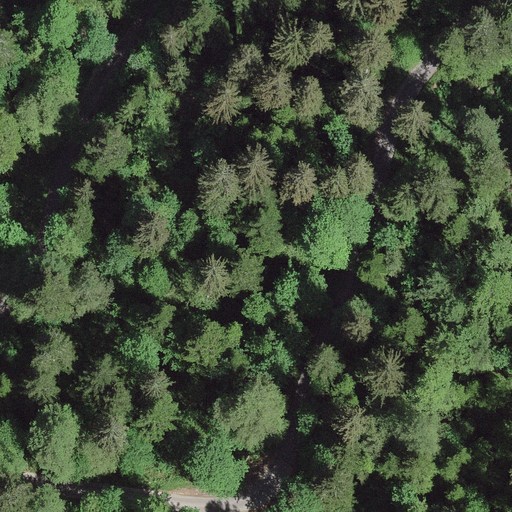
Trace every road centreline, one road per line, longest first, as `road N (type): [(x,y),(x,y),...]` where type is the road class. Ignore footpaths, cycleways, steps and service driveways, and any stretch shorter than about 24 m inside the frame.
road 1 (unclassified): [(0,479),(231,503),(269,495),(295,475),(400,109),(447,33),(486,0)]
road 2 (unclassified): [(0,298),(34,275),(47,253),(85,120),(162,0)]
